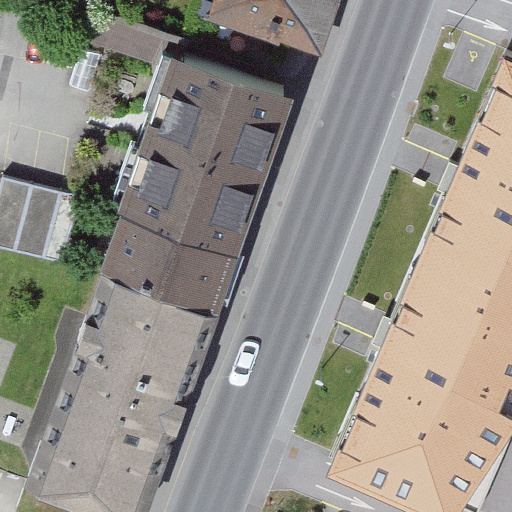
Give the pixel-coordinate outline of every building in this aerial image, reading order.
[(315,37),(327,0),(219,0),(218,4),(315,37)] [(97,36),(161,59),(169,35),(102,12),(97,36)] [(86,50),(75,86),(93,92),(105,56),(86,50)] [(182,55),(156,128),(257,163),(283,86),(183,52),(182,55)] [(511,55),(509,54),(410,275),(361,389),(383,403),(366,428),(350,467),(446,508),(511,407),(511,403),(487,387),(498,359),(511,365),(511,55)] [(156,128),(129,205),(231,235),(257,163),(156,128)] [(82,193),(3,173),(0,186),(0,244),(59,259),(82,193)] [(210,297),(231,235),(129,205),(109,262),(210,297)] [(179,387),(210,297),(109,262),(93,310),(85,307),(77,331),(85,334),(49,435),(42,433),(29,468),(49,475),(51,468),(126,495),(124,502),(144,509),(151,489),(143,487),(170,412),(178,415),(187,390),(179,387)]
